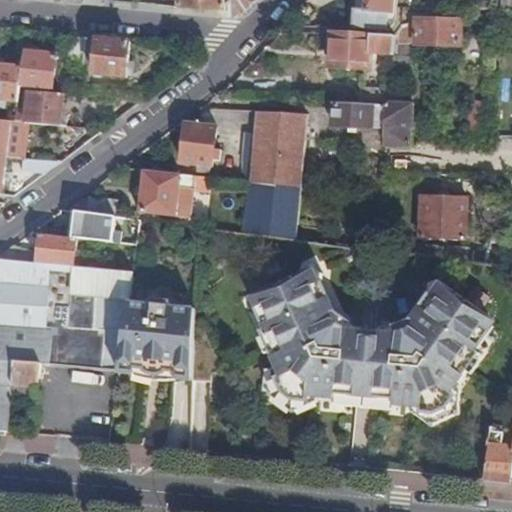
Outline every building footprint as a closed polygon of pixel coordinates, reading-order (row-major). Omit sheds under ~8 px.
[(249,9),(256,0),(232,0),(232,14),(234,14),(249,9)] [(356,10),(354,29),(396,31),(397,7),(398,0),(366,0),(366,10),(356,10)] [(405,27),(397,34),(395,55),(410,56),(410,44),(462,45),(462,21),(419,20),(418,19),(405,27)] [(27,49),(29,34),(21,33),(18,49),(27,49)] [(393,37),(334,34),(333,67),(372,69),(373,54),(395,55),(397,34),(396,35),(393,37)] [(84,68),(88,40),(71,38),(68,66),(84,68)] [(93,87),(94,76),(99,41),(88,40),(84,68),(82,94),(92,95),(93,87)] [(128,79),(132,44),(99,41),(94,76),(128,79)] [(21,88),(54,91),(58,57),(26,53),(23,68),(21,88)] [(411,78),(411,56),(410,56),(395,55),(393,77),(411,78)] [(0,101),(19,103),(21,88),(23,68),(0,65),(0,101)] [(388,146),(412,147),(414,105),(398,104),(397,95),(401,95),(402,81),(392,80),(391,90),(389,106),(388,134),(388,146)] [(127,90),(93,87),(92,95),(145,101),(147,89),(127,87),(127,90)] [(389,106),(391,90),(362,88),(362,105),(389,106)] [(62,129),(62,128),(65,99),(31,94),(29,113),(17,111),(17,116),(16,124),(31,125),(62,129)] [(374,133),(388,134),(389,106),(362,105),(337,103),(335,126),(374,129),(374,133)] [(470,105),(469,132),(483,133),(484,106),(470,105)] [(298,242),(298,241),(310,115),(260,112),(253,182),(251,182),(243,234),(243,235),(298,242)] [(0,158),(8,159),(12,123),(10,123),(0,121),(0,158)] [(218,126),(189,123),(184,163),(225,168),(226,160),(221,159),(222,151),(216,150),(218,126)] [(68,141),(69,129),(62,128),(62,129),(60,140),(68,141)] [(88,146),(105,132),(69,129),(68,141),(85,143),(88,146)] [(45,176),(61,164),(25,161),(24,173),(42,175),(45,176)] [(212,192),(213,177),(146,170),(141,213),(190,219),(194,191),(212,192)] [(93,197),(90,214),(117,217),(119,200),(93,197)] [(468,199),(425,197),(423,239),(467,241),(468,199)] [(90,214),(78,212),(76,230),(115,235),(116,224),(117,217),(90,214)] [(132,226),(133,219),(117,217),(116,224),(132,226)] [(138,246),(142,221),(133,219),(132,226),(129,245),(138,246)] [(506,239),(506,221),(494,220),(494,238),(506,239)] [(0,258),(0,260),(121,273),(123,261),(77,257),(79,239),(42,235),(40,258),(35,258),(36,249),(15,247),(0,258)] [(494,238),(490,266),(504,268),(504,266),(506,239),(494,238)] [(121,371),(122,363),(133,288),(134,274),(121,273),(0,260),(0,431),(10,433),(15,387),(17,363),(42,365),(121,371)] [(375,398),(379,336),(359,334),(359,330),(353,326),(346,329),(334,321),(331,314),(336,311),(323,283),(324,274),(317,269),(311,272),(304,401),(310,401),(310,396),(335,399),(338,399),(338,394),(375,398)] [(304,401),(311,272),(263,294),(277,326),(264,332),(284,376),(278,379),(284,391),(295,400),(304,401)] [(387,336),(379,336),(375,398),(394,400),(394,405),(397,405),(422,408),(422,413),(437,414),(439,413),(441,354),(446,285),(441,282),(432,285),(432,294),(414,318),(419,322),(413,329),(401,334),(395,329),(387,333),(387,336)] [(490,316),(446,285),(441,354),(478,358),(481,354),(468,345),(490,316)] [(193,374),(197,298),(177,295),(177,289),(163,288),(162,292),(133,288),(122,363),(148,367),(153,343),(170,345),(167,369),(193,374)] [(206,299),(197,298),(193,374),(196,374),(206,299)] [(177,380),(192,383),(193,374),(167,369),(170,345),(153,343),(148,367),(122,363),(121,371),(121,373),(137,375),(137,378),(148,381),(163,383),(177,383),(177,380)] [(478,358),(441,354),(439,413),(449,408),(457,396),(452,393),(478,358)] [(15,387),(40,389),(42,365),(17,363),(15,387)] [(375,408),(375,398),(338,394),(338,399),(335,399),(334,404),(375,408)] [(394,400),(375,398),(375,408),(396,410),(397,405),(394,405),(394,400)] [(486,480),(511,481),(511,448),(491,446),(486,480)]
